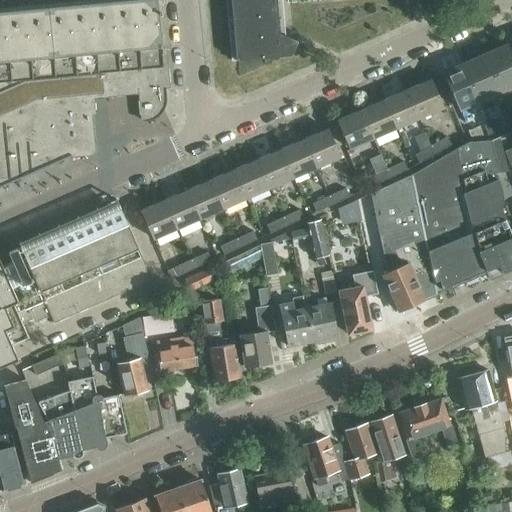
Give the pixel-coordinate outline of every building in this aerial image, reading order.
[(0,188),(97,146),(92,94),(122,91),(122,93),(127,92),(144,91),(147,122),(150,122),(152,121),(154,121),(156,120),(157,119),(159,118),(161,117),(162,115),(163,114),(164,112),(165,111),(166,109),(167,107),(167,105),(168,103),(168,102),(168,100),(168,98),(159,0),(127,3),(0,15),(0,188)] [(231,0),(234,19),(279,14),(277,0),(231,0)] [(236,39),(281,34),(279,14),(234,19),(236,39)] [(238,59),(283,55),(281,34),(236,39),(238,59)] [(511,57),(507,46),(485,56),(501,91),(511,85),(511,57)] [(485,56),(465,65),(480,100),(501,91),(485,56)] [(465,65),(443,75),(458,110),(480,100),(465,65)] [(431,80),(407,90),(420,119),(443,108),(431,80)] [(384,100),(397,129),(420,119),(407,90),(384,100)] [(361,110),(374,139),(397,129),(384,100),(361,110)] [(350,149),(374,139),(361,110),(337,121),(350,149)] [(496,117),(489,121),(493,131),(500,128),(496,117)] [(489,121),(482,124),(486,135),(493,131),(489,121)] [(303,140),(316,168),(340,158),(327,129),(303,140)] [(416,137),(421,148),(429,145),(424,133),(416,137)] [(446,137),(431,145),(435,154),(451,145),(446,137)] [(499,138),(491,141),(500,173),(508,171),(499,138)] [(280,150),(293,179),(316,168),(303,140),(280,150)] [(463,145),(411,175),(436,292),(498,265),(501,273),(511,268),(511,236),(501,210),(502,200),(495,176),(499,175),(490,145),(463,145)] [(435,154),(431,145),(414,155),(419,163),(435,154)] [(257,160),(269,189),(293,179),(280,150),(257,160)] [(257,160),(234,171),(246,199),(269,189),(257,160)] [(387,169),(391,178),(407,170),(403,161),(387,169)] [(391,178),(387,169),(370,177),(374,185),(391,178)] [(211,181),(223,209),(246,199),(234,171),(211,181)] [(436,295),(436,292),(411,175),(405,178),(370,193),(387,273),(382,276),(398,312),(436,295)] [(211,181),(187,191),(200,219),(223,209),(211,181)] [(349,197),(345,188),(329,196),(333,204),(349,197)] [(164,201),(177,230),(200,219),(187,191),(164,201)] [(333,204),(329,196),(312,204),(316,212),(333,204)] [(353,202),(338,209),(341,222),(361,218),(357,200),(353,202)] [(153,240),(177,230),(164,201),(140,212),(153,240)] [(283,217),(287,226),(304,218),(299,209),(283,217)] [(146,263),(124,213),(105,222),(104,218),(20,255),(18,250),(10,254),(14,263),(0,269),(0,366),(18,359),(13,347),(31,340),(24,325),(39,319),(41,323),(53,317),(56,324),(136,290),(138,289),(141,286),(143,285),(145,282),(146,281),(146,279),(147,277),(147,276),(148,274),(148,272),(148,270),(148,268),(147,267),(147,265),(146,263)] [(287,226),(283,217),(266,225),(270,233),(287,226)] [(320,220),(307,223),(309,235),(315,258),(328,255),(320,220)] [(309,235),(307,223),(299,227),(290,231),(292,239),(309,235)] [(237,239),(240,247),(257,239),(253,231),(237,239)] [(271,239),(272,242),(292,239),(290,231),(271,239)] [(240,247),(237,239),(220,246),(224,255),(240,247)] [(260,244),(262,257),(266,275),(278,273),(272,242),(260,244)] [(260,244),(221,263),(225,275),(262,257),(260,244)] [(191,260),(195,268),(211,261),(207,252),(191,260)] [(195,268),(191,260),(174,267),(177,273),(178,276),(195,268)] [(174,267),(166,271),(169,280),(178,276),(177,273),(174,267)] [(186,279),(185,279),(190,291),(212,281),(207,269),(202,271),(188,278),(186,279)] [(325,292),(335,290),(332,275),(322,277),(325,292)] [(351,340),(372,335),(375,334),(366,296),(357,298),(355,291),(349,292),(345,275),(334,277),(340,303),(342,303),(351,340)] [(257,289),(260,308),(255,309),(259,334),(240,337),(245,367),(271,363),(266,333),(275,332),(268,287),(257,289)] [(291,302),(292,305),(280,307),(288,347),(312,342),(306,310),(303,297),(293,299),(291,302)] [(214,382),(239,379),(234,339),(223,340),(220,323),(224,323),(221,301),(204,304),(214,382)] [(329,306),(306,310),(312,342),(336,337),(329,306)] [(145,336),(174,331),(171,313),(142,317),(145,336)] [(122,327),(125,338),(142,334),(143,333),(141,318),(122,327)] [(125,396),(127,395),(149,389),(140,359),(148,356),(142,334),(125,338),(123,339),(129,362),(117,366),(125,396)] [(160,372),(198,366),(193,337),(155,343),(160,372)] [(511,341),(503,343),(510,378),(511,377),(511,341)] [(105,342),(96,344),(98,354),(107,353),(105,342)] [(88,366),(85,346),(75,348),(78,368),(88,366)] [(36,375),(63,363),(60,355),(32,367),(36,375)] [(457,378),(465,409),(471,407),(485,457),(505,451),(504,427),(489,370),(457,378)] [(108,439),(127,433),(128,433),(119,396),(104,400),(103,396),(99,395),(97,395),(92,377),(68,383),(70,391),(71,391),(83,451),(97,448),(98,449),(98,450),(100,451),(101,451),(103,451),(104,451),(105,450),(107,449),(108,448),(108,447),(109,446),(109,445),(109,444),(109,443),(108,439)] [(61,471),(59,462),(54,433),(51,433),(48,423),(43,422),(44,422),(25,379),(4,385),(9,407),(10,407),(15,426),(17,426),(31,483),(61,471)] [(71,391),(70,391),(37,403),(47,421),(44,422),(43,422),(48,423),(51,433),(54,433),(59,462),(81,452),(83,451),(71,391)] [(406,440),(412,460),(422,457),(416,438),(441,429),(448,448),(457,445),(451,425),(449,425),(441,400),(399,413),(408,439),(406,440)] [(10,407),(9,407),(0,409),(0,419),(3,430),(15,426),(10,407)] [(379,453),(376,454),(379,462),(377,463),(380,482),(397,477),(393,458),(405,454),(392,414),(371,421),(379,453)] [(347,431),(355,457),(345,460),(351,479),(370,473),(366,457),(377,453),(368,424),(347,431)] [(0,490),(0,491),(26,484),(13,434),(0,437),(0,490)] [(305,444),(316,478),(319,486),(327,483),(324,475),(339,470),(328,437),(305,444)] [(209,486),(215,510),(216,510),(216,511),(234,511),(234,507),(249,504),(241,469),(217,475),(219,483),(209,486)] [(426,470),(408,474),(411,486),(428,483),(426,470)] [(256,477),(261,501),(280,498),(282,511),(299,511),(294,483),(291,484),(289,471),(256,477)] [(211,511),(200,481),(178,489),(177,489),(185,511),(211,511)] [(185,511),(177,489),(155,497),(160,511),(185,511)] [(488,491),(481,493),(484,501),(490,499),(488,491)] [(130,505),(132,511),(151,511),(147,498),(130,505)] [(508,503),(486,506),(486,511),(509,511),(508,503)]
